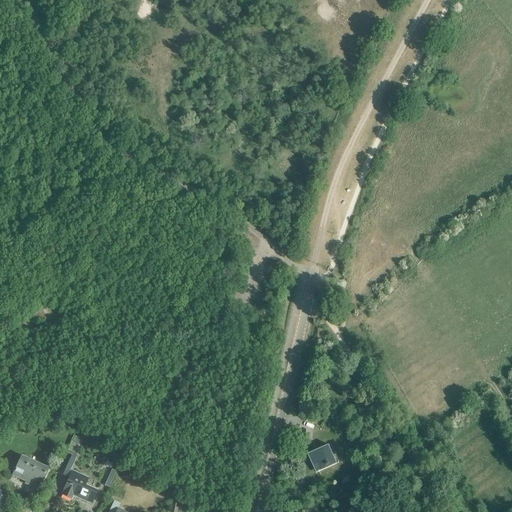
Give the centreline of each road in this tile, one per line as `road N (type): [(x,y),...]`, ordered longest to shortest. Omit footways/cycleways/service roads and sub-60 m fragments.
road 1 (track): [(311,277),(332,186),(428,0)]
road 2 (track): [(307,305),(322,313),(453,511)]
